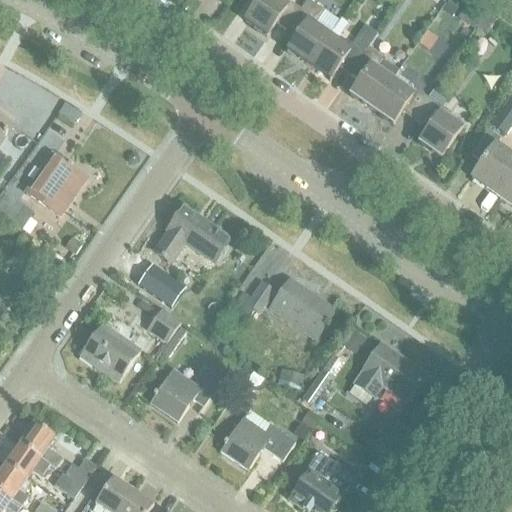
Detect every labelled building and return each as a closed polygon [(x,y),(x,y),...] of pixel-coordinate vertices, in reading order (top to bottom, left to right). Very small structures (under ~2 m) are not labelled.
[(277,24),(287,32),(300,11),(284,0),(283,0),(280,4),(273,0),(261,0),(245,24),(266,38),(277,24)] [(329,38),(339,24),(308,2),(301,12),(300,11),(287,32),(298,39),(288,53),(309,68),(329,38)] [(339,68),(350,75),(369,48),(378,36),(365,27),(351,46),(347,43),(343,48),(329,38),(309,68),(329,82),(339,68)] [(351,97),(372,112),(392,83),(399,72),(385,62),(386,60),(369,48),(350,75),(361,83),(351,97)] [(402,112),(413,119),(428,99),(410,87),(406,92),(392,83),(372,112),(392,126),(402,112)] [(428,99),(413,119),(429,131),(420,145),(441,160),(461,131),(447,120),(450,115),(428,99)] [(491,129),(503,137),(511,124),(511,123),(500,115),(491,129)] [(7,134),(11,128),(0,120),(0,143),(4,138),(5,139),(8,135),(7,134)] [(500,142),(488,133),(471,158),(483,166),(473,182),(500,201),(511,183),(511,160),(495,149),(500,142)] [(26,197),(59,220),(86,181),(53,158),(26,197)] [(511,183),(500,201),(511,208),(511,183)] [(0,198),(0,221),(21,235),(34,215),(3,194),(0,198)] [(185,246),(214,267),(230,244),(183,212),(168,234),(170,235),(156,256),(171,266),(185,246)] [(327,333),(329,329),(327,327),(334,316),(290,285),(271,313),(316,343),(324,331),(327,333)] [(262,287),(253,301),(242,294),(233,308),(250,320),(254,313),(259,316),(273,295),(262,287)] [(148,335),(167,348),(180,329),(161,316),(148,335)] [(82,360),(119,386),(139,357),(102,331),(82,360)] [(162,356),(168,360),(185,337),(179,333),(162,356)] [(420,386),(425,379),(381,348),(362,375),(363,376),(355,388),(375,401),(382,390),(406,406),(417,391),(419,392),(422,388),(420,386)] [(328,369),(339,375),(347,360),(336,354),(328,369)] [(284,369),(282,388),(305,390),(306,370),(284,369)] [(259,391),(268,380),(258,372),(249,383),(259,391)] [(204,411),(222,385),(206,373),(195,389),(173,375),(150,408),(178,427),(194,404),(204,411)] [(330,383),(323,378),(320,376),(302,403),(303,404),(300,408),(309,414),(330,383)] [(282,464),(295,446),(270,429),(264,437),(243,422),(220,455),(247,474),(264,451),(282,464)] [(34,427),(19,448),(48,468),(55,473),(63,462),(48,451),(55,442),(34,427)] [(19,448),(5,468),(25,483),(32,473),(41,479),(48,468),(19,448)] [(289,503),(301,511),(333,511),(356,480),(319,454),(307,470),(311,472),(289,503)] [(71,467),(63,479),(81,491),(96,470),(85,463),(78,472),(71,467)] [(5,468),(0,474),(0,495),(21,510),(28,500),(18,493),(25,483),(5,468)] [(81,491),(63,479),(62,478),(55,488),(74,501),(81,491)] [(94,508),(99,511),(121,511),(133,496),(112,482),(94,508)] [(0,495),(0,511),(19,511),(21,510),(0,495)] [(133,496),(121,511),(151,511),(153,510),(133,496)]
